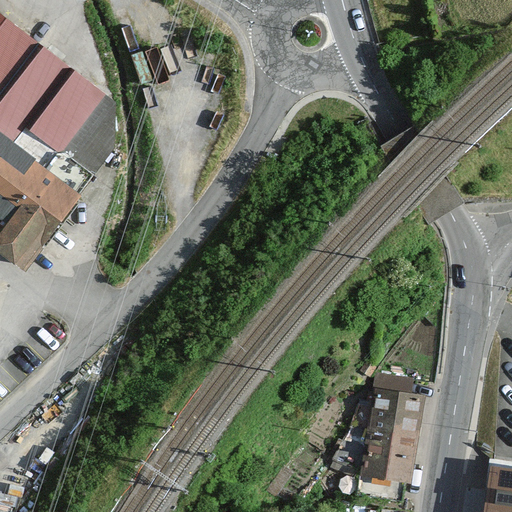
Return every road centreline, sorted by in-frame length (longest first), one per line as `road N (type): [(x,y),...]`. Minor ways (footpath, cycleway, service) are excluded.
road 1 (residential): [(0,420),(178,249),(258,135),(293,66)]
road 2 (secondary): [(473,276),(448,210),(361,58)]
road 3 (secondary): [(439,511),(473,276)]
road 4 (unknown): [(0,235),(100,326)]
